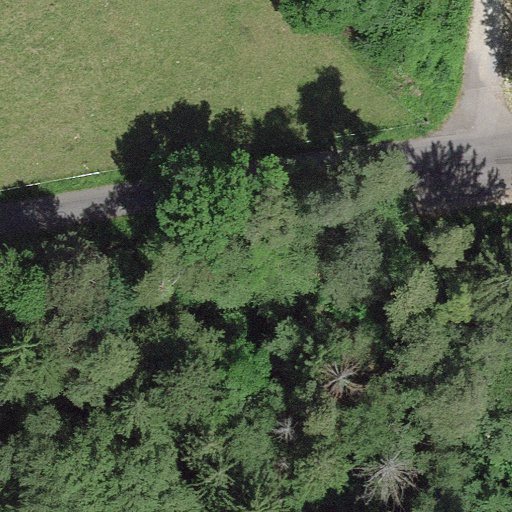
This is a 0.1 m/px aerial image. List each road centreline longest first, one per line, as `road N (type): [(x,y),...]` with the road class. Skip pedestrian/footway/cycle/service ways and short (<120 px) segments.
road 1 (unclassified): [(0,226),(511,136)]
road 2 (track): [(478,144),(487,0)]
